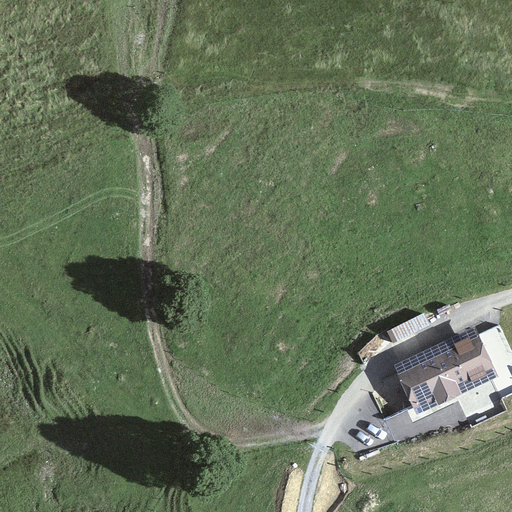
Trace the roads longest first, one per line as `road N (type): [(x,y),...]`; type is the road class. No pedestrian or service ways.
road 1 (track): [(132,0),(147,194),(146,312),(180,432),(246,441),(324,436),(306,511)]
road 2 (track): [(511,295),(443,315),(403,339),(341,404),(324,436)]
